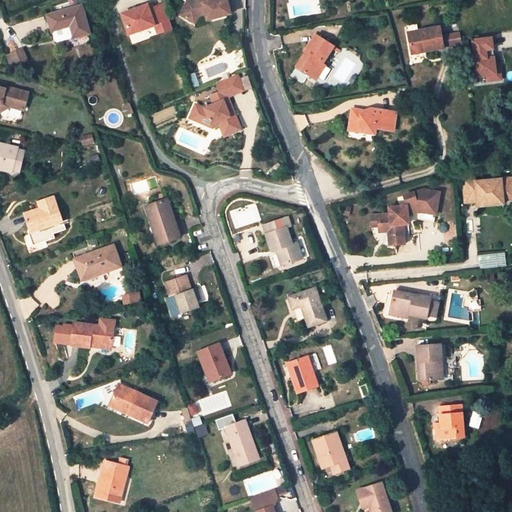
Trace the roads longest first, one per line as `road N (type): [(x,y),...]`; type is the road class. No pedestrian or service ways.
road 1 (residential): [(312,196),(300,200),(245,184),(214,194),(208,211),(309,511)]
road 2 (residential): [(426,511),(312,196)]
road 3 (unclassified): [(64,511),(0,273)]
road 4 (residential): [(312,196),(266,78),(257,0)]
